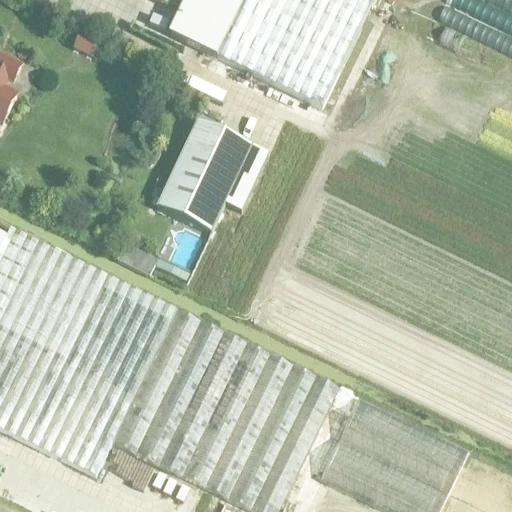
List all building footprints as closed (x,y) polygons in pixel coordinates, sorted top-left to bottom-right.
[(375,0),(187,0),(170,37),(321,111),(375,0)] [(100,45),(80,36),(73,52),(92,61),(100,45)] [(0,127),(1,128),(16,99),(1,92),(7,81),(13,84),(20,70),(0,59),(0,127)] [(156,211),(211,237),(252,150),(197,124),(156,211)] [(0,433),(95,480),(111,447),(246,511),(280,511),(339,391),(176,313),(10,232),(7,238),(0,234),(0,433)] [(151,276),(158,258),(127,244),(119,262),(151,276)] [(357,401),(321,484),(384,511),(438,511),(466,449),(357,401)]
